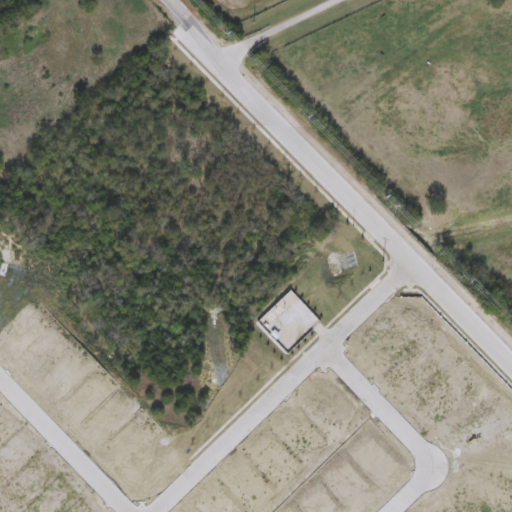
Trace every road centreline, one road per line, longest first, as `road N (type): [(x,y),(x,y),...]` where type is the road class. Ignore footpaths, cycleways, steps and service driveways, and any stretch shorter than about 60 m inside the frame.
road 1 (residential): [(511,351),(162,0)]
road 2 (residential): [(162,511),(420,257)]
road 3 (residential): [(331,345),(429,452),(425,484),(396,511)]
road 4 (residential): [(0,366),(134,511)]
